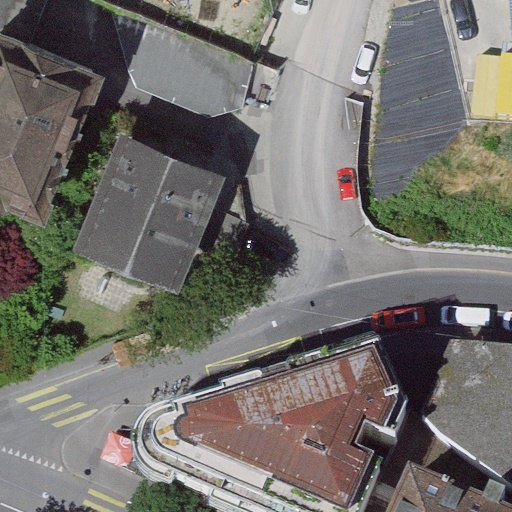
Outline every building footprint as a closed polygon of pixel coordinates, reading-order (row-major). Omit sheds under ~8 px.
[(101,73),(0,30),(0,182),(47,202),(101,73)] [(511,55),(473,54),(470,121),(511,122),(511,55)] [(183,266),(229,151),(140,116),(94,231),(183,266)] [(511,355),(492,353),(458,352),(428,424),(451,446),(481,469),(511,490),(511,355)] [(423,415),(396,356),(179,421),(163,426),(151,435),(146,449),(149,466),(160,478),(240,511),(380,511),(395,471),(372,460),(380,435),(409,448),(423,415)] [(494,511),(492,511),(419,481),(406,511),(511,511),(511,499),(502,496),(494,511)]
